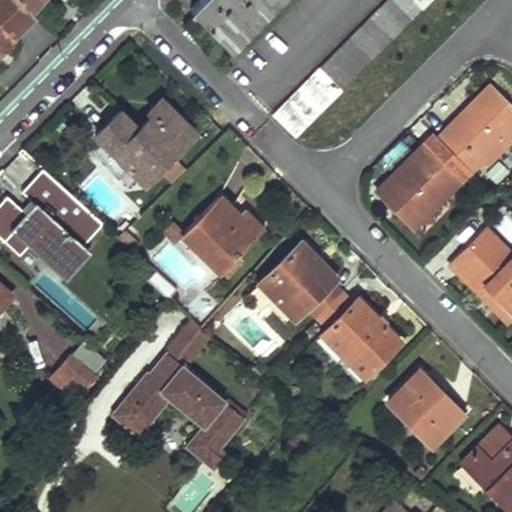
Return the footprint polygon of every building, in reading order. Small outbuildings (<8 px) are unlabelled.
[(24,22),(2,0),(0,0),(0,50),(11,39),(9,37),(24,22)] [(13,0),(26,11),(36,0),(13,0)] [(199,0),(190,10),(228,48),(275,0),(199,0)] [(384,0),(273,113),(295,137),(432,0),(384,0)] [(511,109),(488,85),(436,137),(463,165),(469,171),(479,161),(484,166),(511,138),(511,109)] [(142,124),(124,107),(97,135),(102,139),(94,148),(122,176),(130,167),(147,183),(160,169),(173,181),(187,166),(175,155),(197,131),(161,97),(148,111),(152,115),(142,124)] [(433,135),(376,192),(412,227),(458,181),(452,176),(463,165),(436,137),(433,135)] [(98,219),(42,167),(21,190),(33,201),(24,211),(6,194),(0,200),(0,236),(3,239),(13,229),(30,245),(61,274),(86,248),(78,241),(98,219)] [(237,214),(219,198),(183,240),(221,273),(262,226),(242,208),(237,214)] [(511,317),(511,256),(481,226),(447,261),(508,321),(511,317)] [(13,229),(3,239),(21,255),(30,245),(13,229)] [(305,309),(315,318),(337,296),(327,285),(330,282),(314,265),(318,261),(300,242),(256,286),(292,322),(305,309)] [(164,299),(172,290),(152,272),(144,280),(164,299)] [(0,313),(17,295),(0,279),(0,313)] [(349,307),(337,296),(315,318),(325,329),(319,335),(362,377),(397,342),(355,300),(349,307)] [(193,319),(167,350),(187,366),(212,335),(193,319)] [(108,360),(83,340),(73,354),(70,351),(49,377),(80,401),(100,377),(96,374),(108,360)] [(202,426),(185,446),(215,470),(231,450),(224,445),(249,414),(229,397),(227,399),(187,366),(167,350),(150,371),(147,369),(111,414),(139,437),(170,400),(202,426)] [(389,399),(433,442),(461,414),(417,371),(389,399)] [(459,465),(507,511),(511,511),(511,442),(496,427),(459,465)]
